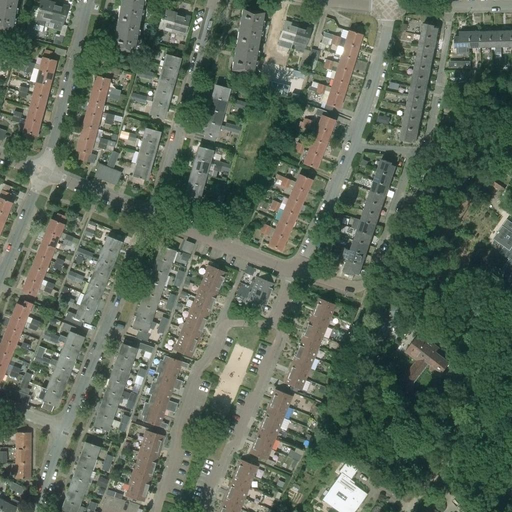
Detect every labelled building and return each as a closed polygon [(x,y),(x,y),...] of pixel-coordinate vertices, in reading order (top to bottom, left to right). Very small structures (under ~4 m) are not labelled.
[(0,0),(0,29),(11,31),(16,1),(12,0),(0,0)] [(30,16),(25,37),(28,38),(32,39),(34,31),(36,24),(43,26),(45,21),(49,22),(54,3),(41,0),(37,18),(30,16)] [(120,0),(117,19),(139,22),(142,0),(120,0)] [(54,3),(49,22),(54,23),(53,29),(60,31),(62,25),(67,7),(54,3)] [(242,9),(236,40),(258,43),(263,13),(242,9)] [(159,29),(158,34),(165,36),(167,31),(171,32),(176,14),(164,10),(159,29)] [(176,14),(171,32),(176,33),(174,39),(182,41),(184,36),(189,17),(176,14)] [(117,19),(112,49),(133,53),(139,22),(117,19)] [(288,43),(292,44),(298,25),(285,22),(279,40),(280,40),(278,46),(286,48),(288,43)] [(423,23),(421,37),(436,40),(439,29),(434,28),(435,26),(423,23)] [(298,25),(292,44),(297,45),(295,51),(303,53),(304,48),(305,48),(310,29),(298,25)] [(340,38),(339,42),(358,48),(362,35),(348,31),(346,39),(340,38)] [(491,31),(480,32),(481,48),(491,47),(491,31)] [(501,31),(491,31),(491,47),(491,54),(501,53),(501,47),(502,47),(501,31)] [(511,42),(511,31),(501,31),(502,47),(511,46),(511,42)] [(470,48),(470,32),(460,32),(460,37),(455,37),(455,49),(457,48),(458,54),(470,54),(470,48)] [(480,32),(470,32),(470,48),(481,48),(480,32)] [(55,35),(53,44),(61,46),(63,37),(59,36),(55,35)] [(421,37),(419,47),(434,50),(436,40),(421,37)] [(258,43),(236,40),(231,70),(252,74),(258,43)] [(339,42),(338,46),(343,48),(341,56),(354,60),(358,48),(339,42)] [(419,47),(417,57),(432,60),(434,50),(419,47)] [(23,49),(20,57),(23,58),(26,59),(28,53),(27,53),(28,51),(23,49)] [(311,60),(317,61),(320,52),(312,49),(309,59),(311,60)] [(151,50),(149,56),(158,59),(160,52),(151,50)] [(40,66),(39,70),(52,73),(55,61),(51,60),(53,53),(45,51),(43,58),(42,58),(40,66)] [(161,60),(159,65),(163,66),(176,70),(180,59),(166,55),(165,60),(164,61),(161,60)] [(350,72),(354,60),(341,56),(338,64),(333,62),(332,66),(337,68),(350,72)] [(417,57),(415,67),(430,70),(432,60),(417,57)] [(297,70),(303,72),(307,61),(301,59),(297,70)] [(163,66),(160,78),(173,82),(176,70),(163,66)] [(347,84),(350,72),(337,68),(332,66),(330,70),(336,72),(333,80),(347,84)] [(415,67),(413,77),(428,81),(430,70),(415,67)] [(31,74),(30,81),(35,83),(49,86),(52,73),(39,70),(33,68),(31,74)] [(96,76),(92,89),(106,92),(112,94),(113,89),(107,88),(109,80),(108,79),(110,73),(110,72),(109,72),(102,70),(100,77),(96,76)] [(292,76),(303,80),(305,74),(293,71),(292,76)] [(465,71),(463,78),(471,80),(472,75),(470,75),(470,72),(465,71)] [(413,77),(410,88),(426,91),(428,81),(413,77)] [(160,78),(156,90),(170,94),(173,82),(160,78)] [(258,90),(263,91),(266,80),(261,78),(258,90)] [(269,92),(272,81),(266,80),(263,91),(269,92)] [(343,96),(347,84),(333,80),(331,88),(326,86),(324,91),(329,92),(343,96)] [(462,80),(461,87),(470,89),(472,83),(462,80)] [(269,92),(274,94),(277,82),(272,81),(269,92)] [(277,82),(274,94),(280,95),(283,83),(277,82)] [(314,82),(312,87),(324,91),(326,86),(318,84),(314,82)] [(35,83),(32,95),(46,99),(49,86),(35,83)] [(283,83),(280,95),(285,96),(288,85),(283,83)] [(215,85),(212,97),(226,101),(229,89),(215,85)] [(323,95),(324,91),(312,87),(311,91),(323,95)] [(410,88),(408,98),(424,101),(426,91),(410,88)] [(92,89),(89,101),(103,105),(106,92),(92,89)] [(156,90),(153,102),(167,106),(170,94),(156,90)] [(329,92),(326,104),(339,108),(343,96),(329,92)] [(132,94),(130,100),(138,102),(139,96),(132,94)] [(32,95),(29,108),(43,111),(46,99),(32,95)] [(139,96),(138,102),(145,104),(146,100),(147,98),(139,96)] [(212,97),(209,109),(223,112),(226,101),(212,97)] [(408,98),(406,108),(422,111),(424,101),(408,98)] [(145,104),(145,105),(152,107),(150,115),(163,119),(167,106),(153,102),(146,100),(145,104)] [(89,101),(86,113),(100,117),(103,105),(89,101)] [(29,108),(26,120),(39,124),(43,111),(29,108)] [(406,108),(404,118),(420,121),(422,111),(406,108)] [(209,109),(206,120),(219,124),(223,112),(209,109)] [(330,133),(334,121),(325,117),(327,112),(317,109),(314,115),(320,117),(318,123),(313,121),(313,122),(311,127),(316,128),(330,133)] [(86,113),(82,126),(96,129),(100,117),(86,113)] [(404,118),(402,128),(418,132),(420,121),(404,118)] [(24,133),(22,140),(30,142),(32,135),(36,136),(39,124),(26,120),(25,124),(23,132),(24,133)] [(219,124),(206,120),(202,134),(205,134),(204,139),(214,142),(218,128),(223,129),(224,126),(219,124)] [(82,126),(79,138),(93,142),(96,129),(82,126)] [(325,145),(330,133),(316,128),(311,127),(310,130),(315,132),(312,140),(325,145)] [(418,132),(402,128),(400,140),(411,142),(411,141),(416,141),(418,132)] [(146,129),(143,140),(156,144),(159,132),(146,129)] [(121,132),(120,138),(127,140),(129,134),(121,132)] [(437,146),(446,149),(449,140),(440,137),(437,146)] [(79,138),(76,150),(80,152),(78,159),(87,162),(95,164),(97,156),(90,154),(93,142),(79,138)] [(100,138),(99,143),(106,145),(114,147),(115,143),(111,141),(100,138)] [(143,140),(139,152),(153,156),(156,144),(143,140)] [(312,140),(307,152),(321,157),(325,145),(312,140)] [(198,147),(195,159),(209,163),(212,151),(198,147)] [(113,152),(110,159),(115,161),(119,154),(113,152)] [(139,152),(136,164),(150,168),(153,156),(139,152)] [(321,157),(307,152),(303,164),(316,169),(321,157)] [(381,159),(377,171),(392,176),(399,157),(395,155),(392,163),(381,159)] [(110,159),(107,166),(112,168),(115,161),(110,159)] [(195,159),(192,171),(205,175),(209,163),(195,159)] [(222,163),(220,169),(228,171),(230,166),(222,163)] [(134,177),(132,184),(143,186),(144,180),(146,180),(150,168),(136,164),(133,177),(134,177)] [(95,175),(94,176),(99,178),(104,167),(98,165),(95,175)] [(104,167),(99,178),(105,180),(110,169),(104,167)] [(110,169),(105,180),(111,183),(115,171),(110,169)] [(115,171),(111,183),(116,185),(120,174),(115,171)] [(192,171),(188,183),(202,187),(205,175),(192,171)] [(377,171),(374,181),(389,186),(392,176),(377,171)] [(482,173),(475,182),(487,191),(491,186),(494,182),(482,173)] [(306,192),(311,180),(298,175),(295,183),(290,180),(288,184),(293,186),(306,192)] [(374,181),(371,191),(386,196),(389,186),(374,181)] [(224,196),(226,190),(225,190),(227,184),(219,182),(218,188),(216,194),(224,196)] [(202,187),(188,183),(185,195),(199,199),(202,187)] [(301,204),(306,192),(293,186),(288,184),(286,188),(284,187),(281,195),(288,198),(301,204)] [(209,192),(216,194),(218,188),(210,186),(209,192)] [(500,199),(506,190),(502,187),(496,196),(500,199)] [(0,212),(7,215),(11,203),(7,201),(10,194),(7,193),(2,191),(0,195),(0,212)] [(371,191),(367,201),(382,206),(386,196),(371,191)] [(218,197),(215,207),(221,208),(223,199),(218,197)] [(288,198),(283,210),(296,216),(301,204),(288,198)] [(367,201),(364,210),(379,216),(382,206),(367,201)] [(276,212),(278,208),(271,205),(269,209),(267,208),(266,212),(275,216),(276,212)] [(419,218),(422,209),(414,206),(411,215),(419,218)] [(283,210),(278,221),(291,227),(296,216),(283,210)] [(364,210),(361,220),(376,225),(379,216),(364,210)] [(50,219),(46,231),(59,237),(64,225),(63,224),(65,217),(58,214),(55,221),(50,219)] [(361,220),(357,230),(372,235),(376,225),(361,220)] [(501,271),(511,279),(511,223),(507,220),(494,239),(502,245),(504,242),(506,244),(500,253),(510,259),(501,271)] [(286,239),(291,227),(278,221),(275,229),(270,227),(268,231),(273,233),(286,239)] [(87,228),(97,231),(99,226),(89,222),(87,228)] [(234,233),(239,235),(242,226),(238,224),(234,233)] [(87,228),(84,234),(85,234),(92,237),(94,231),(88,229),(87,228)] [(357,230),(354,240),(369,245),(372,235),(357,230)] [(46,231),(41,243),(54,248),(56,244),(59,237),(46,231)] [(281,251),(286,239),(273,233),(268,231),(266,235),(271,237),(268,245),(281,251)] [(410,238),(402,235),(399,243),(407,246),(410,238)] [(106,242),(103,248),(116,254),(121,242),(108,237),(106,242)] [(354,240),(351,250),(366,255),(369,245),(354,240)] [(41,243),(36,255),(49,260),(54,248),(41,243)] [(161,246),(157,258),(170,263),(174,251),(161,246)] [(103,248),(99,260),(112,265),(116,254),(103,248)] [(366,255),(346,248),(343,258),(347,260),(362,265),(366,255)] [(78,249),(76,254),(83,257),(86,252),(78,249)] [(86,252),(83,257),(91,260),(93,254),(86,252)] [(190,256),(182,253),(180,259),(188,262),(190,256)] [(389,263),(397,265),(400,256),(392,254),(389,263)] [(36,255),(31,267),(45,272),(49,260),(36,255)] [(157,258),(153,270),(166,274),(170,263),(157,258)] [(99,260),(94,272),(107,277),(112,265),(99,260)] [(362,265),(347,260),(343,272),(354,275),(355,274),(359,275),(362,265)] [(206,271),(204,276),(221,283),(226,272),(217,269),(210,266),(207,265),(205,271),(206,271)] [(396,268),(388,265),(385,271),(394,274),(396,268)] [(244,272),(252,276),(255,269),(247,266),(244,272)] [(31,267),(27,279),(40,284),(45,272),(31,267)] [(153,270),(149,281),(162,286),(166,274),(153,270)] [(178,270),(176,277),(182,280),(184,272),(178,270)] [(273,284),(276,277),(260,271),(258,277),(256,276),(253,282),(251,281),(249,286),(252,288),(270,295),(274,284),(273,284)] [(69,272),(67,277),(74,280),(76,275),(69,272)] [(94,272),(89,283),(102,288),(107,277),(94,272)] [(76,275),(74,280),(81,283),(84,277),(76,275)] [(201,281),(199,286),(217,294),(221,283),(204,276),(202,281),(201,281)] [(182,280),(176,277),(173,285),(179,287),(182,280)] [(27,279),(22,291),(26,293),(35,296),(38,289),(43,291),(45,287),(40,284),(27,279)] [(149,281),(145,293),(158,298),(162,286),(149,281)] [(89,283),(85,295),(98,300),(102,288),(89,283)] [(63,286),(61,292),(67,295),(70,289),(63,286)] [(197,292),(195,297),(213,304),(217,294),(199,286),(196,292),(197,292)] [(270,295),(252,288),(250,293),(249,292),(247,298),(248,299),(246,305),(259,311),(262,304),(265,306),(270,295)] [(74,300),(73,303),(80,306),(93,311),(98,300),(85,295),(80,293),(77,300),(76,300),(74,300)] [(145,293),(141,305),(154,309),(158,298),(145,293)] [(171,294),(168,301),(174,303),(177,296),(171,294)] [(60,295),(58,300),(65,303),(67,297),(60,295)] [(67,297),(65,303),(72,306),(73,303),(74,300),(67,297)] [(208,315),(213,304),(195,297),(193,302),(192,302),(187,300),(185,306),(190,307),(208,315)] [(318,298),(314,309),(331,316),(335,305),(318,298)] [(16,304),(12,315),(25,321),(32,304),(24,301),(23,306),(16,304)] [(174,303),(168,301),(166,309),(172,311),(174,303)] [(408,309),(399,302),(394,302),(388,308),(388,311),(382,317),(378,318),(372,324),(372,328),(377,333),(389,333),(391,327),(397,321),(403,320),(408,314),(408,309)] [(141,305),(137,317),(150,321),(154,309),(141,305)] [(66,314),(64,320),(80,327),(82,321),(88,323),(93,311),(80,306),(76,315),(67,312),(66,314)] [(189,313),(187,319),(204,326),(208,315),(190,307),(188,313),(189,313)] [(314,309),(310,319),(327,326),(331,316),(314,309)] [(355,313),(351,312),(347,322),(351,324),(355,313)] [(12,315),(7,327),(20,333),(25,321),(12,315)] [(150,321),(137,317),(132,329),(139,331),(137,338),(147,342),(150,334),(146,333),(148,328),(154,330),(156,323),(150,321)] [(163,317),(160,325),(166,327),(168,319),(163,317)] [(200,336),(204,326),(187,319),(185,324),(183,323),(183,324),(183,325),(179,324),(178,327),(181,329),(200,336)] [(310,319),(305,330),(323,337),(327,326),(310,319)] [(52,335),(50,341),(57,344),(58,341),(65,343),(78,349),(83,337),(73,333),(76,328),(64,323),(61,329),(70,332),(67,338),(60,335),(59,338),(52,335)] [(166,327),(160,325),(157,332),(163,334),(166,327)] [(7,327),(2,339),(15,345),(20,333),(7,327)] [(180,335),(178,340),(195,347),(200,336),(181,329),(179,334),(180,335)] [(305,330),(301,341),(318,348),(323,337),(305,330)] [(45,332),(43,338),(50,341),(52,335),(45,332)] [(406,352),(417,361),(403,379),(401,394),(411,394),(412,386),(412,385),(428,363),(441,373),(440,374),(441,374),(449,363),(435,352),(438,349),(419,335),(406,352)] [(2,339),(0,344),(0,352),(11,357),(15,345),(2,339)] [(348,348),(351,342),(345,339),(342,345),(348,348)] [(195,347),(178,340),(176,345),(175,344),(173,350),(191,357),(195,347)] [(301,341),(297,351),(314,358),(318,348),(301,341)] [(65,343),(61,355),(74,360),(78,349),(65,343)] [(138,349),(151,353),(153,348),(140,343),(138,349)] [(122,344),(118,356),(132,360),(136,349),(122,344)] [(297,351),(292,362),(310,369),(314,358),(297,351)] [(0,352),(0,366),(6,369),(11,357),(0,352)] [(151,354),(144,352),(142,357),(149,360),(151,354)] [(36,355),(33,361),(41,364),(43,358),(36,355)] [(50,361),(49,364),(56,367),(69,371),(74,360),(61,355),(58,361),(51,358),(50,361)] [(118,356),(114,367),(128,372),(132,360),(118,356)] [(160,359),(157,365),(178,373),(180,366),(187,369),(188,364),(182,362),(164,356),(162,360),(160,359)] [(43,358),(41,364),(48,367),(49,364),(50,361),(43,358)] [(292,362),(288,373),(305,380),(310,369),(292,362)] [(158,373),(156,377),(181,386),(182,381),(176,379),(178,373),(157,365),(155,372),(158,373)] [(56,367),(51,378),(64,383),(69,371),(56,367)] [(114,367),(110,379),(124,384),(128,372),(114,367)] [(140,369),(137,375),(143,377),(146,371),(140,369)] [(335,379),(338,371),(334,370),(330,377),(335,379)] [(26,372),(23,380),(29,382),(32,375),(26,372)] [(305,380),(288,373),(284,383),(301,390),(305,380)] [(143,377),(137,375),(135,383),(141,385),(143,377)] [(152,381),(150,387),(170,394),(173,388),(179,390),(181,386),(156,377),(155,382),(152,381)] [(332,387),(335,379),(330,377),(327,385),(332,387)] [(51,378),(47,389),(60,394),(64,383),(51,378)] [(110,379),(106,391),(119,395),(124,384),(110,379)] [(20,387),(18,392),(20,393),(26,394),(28,395),(30,390),(27,389),(29,382),(23,380),(20,387)] [(320,385),(318,392),(327,395),(330,389),(320,385)] [(42,387),(37,399),(44,402),(41,408),(51,411),(53,406),(55,406),(60,394),(47,389),(42,387)] [(151,395),(149,399),(176,408),(177,404),(168,401),(170,394),(150,387),(148,394),(151,395)] [(10,389),(6,399),(12,400),(15,391),(10,389)] [(275,389),(271,400),(288,407),(292,396),(275,389)] [(15,391),(12,400),(17,402),(20,393),(18,392),(15,391)] [(122,396),(119,395),(106,391),(102,403),(115,407),(117,402),(120,403),(122,396)] [(132,392),(129,400),(135,402),(137,394),(132,392)] [(20,393),(17,402),(22,404),(26,394),(20,393)] [(26,394),(22,404),(27,406),(28,403),(31,396),(28,396),(28,395),(26,394)] [(145,402),(142,409),(163,416),(165,410),(174,413),(176,408),(149,399),(148,403),(145,402)] [(135,402),(129,400),(127,407),(132,409),(135,402)] [(271,400),(266,411),(284,418),(288,407),(271,400)] [(102,403),(98,414),(111,419),(115,407),(102,403)] [(315,406),(311,415),(319,420),(323,410),(315,406)] [(163,416),(142,409),(140,415),(143,416),(142,421),(159,427),(166,429),(167,425),(161,422),(163,416)] [(266,411),(262,421),(279,428),(284,418),(266,411)] [(111,419),(98,414),(94,426),(107,431),(111,419)] [(123,415),(121,422),(127,424),(129,417),(123,415)] [(315,430),(318,422),(311,418),(307,427),(315,430)] [(262,421),(258,432),(275,439),(279,428),(262,421)] [(127,424),(121,422),(118,430),(124,432),(127,424)] [(144,436),(142,442),(160,447),(164,436),(153,433),(145,430),(143,436),(144,436)] [(258,432),(253,443),(271,450),(275,439),(258,432)] [(16,439),(16,448),(30,448),(31,433),(9,433),(9,439),(16,439)] [(85,442),(81,454),(95,459),(99,447),(85,442)] [(140,447),(138,452),(157,458),(160,447),(142,442),(141,447),(140,447)] [(271,450),(253,443),(249,453),(266,460),(271,450)] [(16,448),(15,463),(30,463),(30,448),(16,448)] [(288,456),(298,461),(301,456),(291,451),(288,456)] [(137,458),(136,463),(154,469),(157,458),(138,452),(136,458),(137,458)] [(81,454),(77,466),(91,471),(95,459),(81,454)] [(107,455),(104,463),(113,466),(116,458),(107,455)] [(240,460),(236,470),(253,477),(257,467),(240,460)] [(341,511),(354,511),(367,494),(349,482),(358,468),(347,460),(339,472),(341,473),(329,490),(323,499),(341,511)] [(30,463),(15,463),(15,479),(30,479),(30,463)] [(113,466),(104,463),(102,470),(106,471),(105,476),(109,477),(113,466)] [(133,468),(131,474),(150,480),(154,469),(136,463),(134,469),(133,468)] [(73,478),(86,482),(90,484),(92,479),(88,478),(91,471),(77,466),(73,478)] [(236,470),(231,481),(249,488),(253,477),(236,470)] [(131,480),(129,485),(147,491),(150,480),(131,474),(130,480),(131,480)] [(96,486),(105,489),(108,481),(99,477),(96,486)] [(73,478),(69,489),(82,494),(86,482),(73,478)] [(231,481),(227,492),(244,499),(249,488),(231,481)] [(9,489),(20,494),(23,488),(12,483),(9,489)] [(147,491),(129,485),(127,490),(126,490),(125,496),(144,502),(147,491)] [(69,489),(65,501),(78,506),(82,494),(69,489)] [(227,492),(223,502),(240,509),(244,499),(227,492)] [(3,502),(0,508),(0,511),(13,511),(15,508),(18,502),(11,499),(9,505),(3,502)] [(82,511),(84,508),(78,506),(65,501),(61,511),(82,511)] [(88,509),(93,511),(96,504),(90,502),(88,509)] [(223,502),(218,511),(238,511),(240,509),(223,502)]
